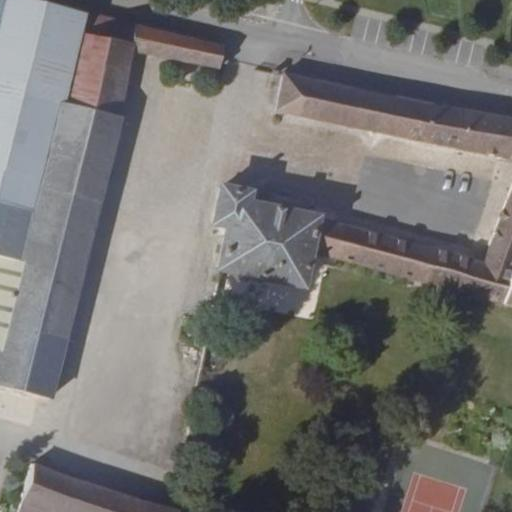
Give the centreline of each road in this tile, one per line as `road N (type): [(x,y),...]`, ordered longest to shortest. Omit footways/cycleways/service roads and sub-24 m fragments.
road 1 (residential): [(511,92),(280,39)]
road 2 (residential): [(141,0),(280,39)]
